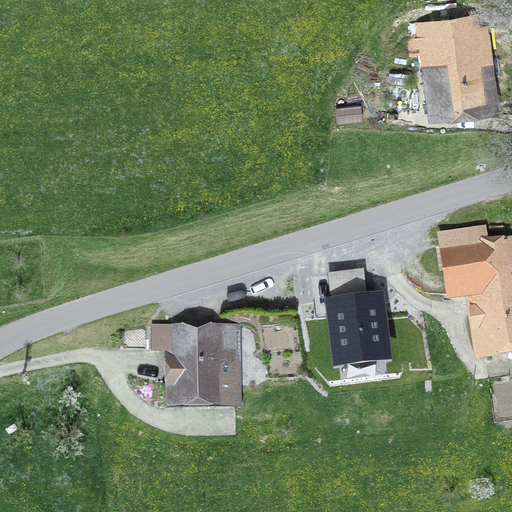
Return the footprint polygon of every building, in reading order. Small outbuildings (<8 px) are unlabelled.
[(427,25),(444,121),(508,110),(491,14),(427,25)] [(347,109),(348,125),(373,124),(371,108),(347,109)] [(449,234),(460,302),(480,299),(490,360),(511,356),(511,234),(494,237),(492,227),(449,234)] [(353,293),(364,349),(409,340),(399,284),(353,293)] [(174,326),(177,410),(251,408),(248,323),(174,326)]
